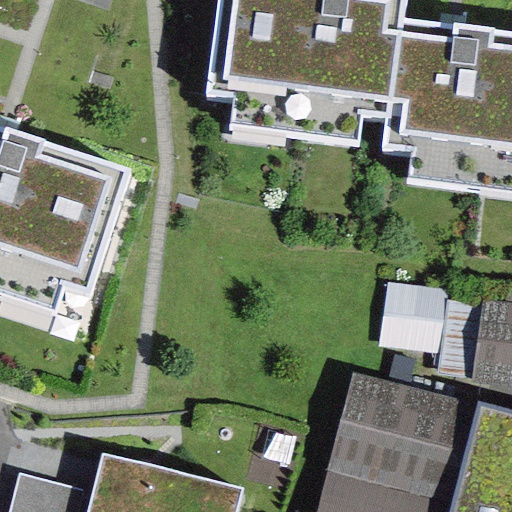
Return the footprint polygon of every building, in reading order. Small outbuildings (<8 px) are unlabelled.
[(219,0),(206,100),(386,124),(388,122),(401,25),(404,25),(406,0),(219,0)] [(511,171),(511,39),(404,25),(401,25),(388,122),(386,124),(382,154),(511,171)] [(0,270),(7,273),(0,294),(0,295),(54,313),(61,290),(90,300),(130,176),(0,133),(0,270)] [(511,380),(511,316),(460,310),(452,372),(511,380)] [(511,511),(511,414),(478,406),(478,408),(355,376),(320,511),(511,511)] [(87,511),(238,511),(243,493),(102,457),(87,511)] [(28,480),(16,511),(43,511),(51,488),(28,480)]
